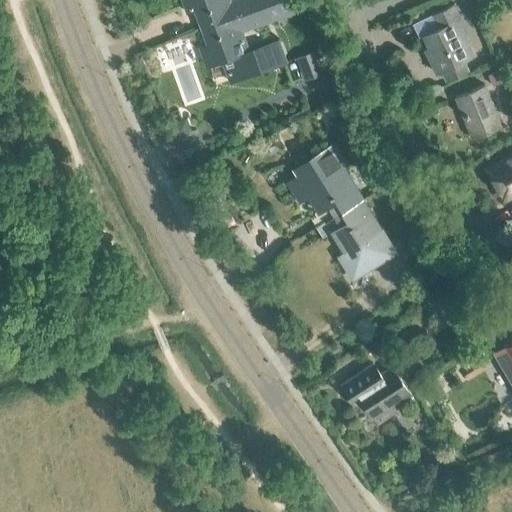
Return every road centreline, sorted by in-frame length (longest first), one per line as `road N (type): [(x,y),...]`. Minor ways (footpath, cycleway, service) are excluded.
road 1 (unclassified): [(353,511),(192,273),(91,83),(60,0)]
road 2 (unclassified): [(344,0),(389,101),(511,284)]
